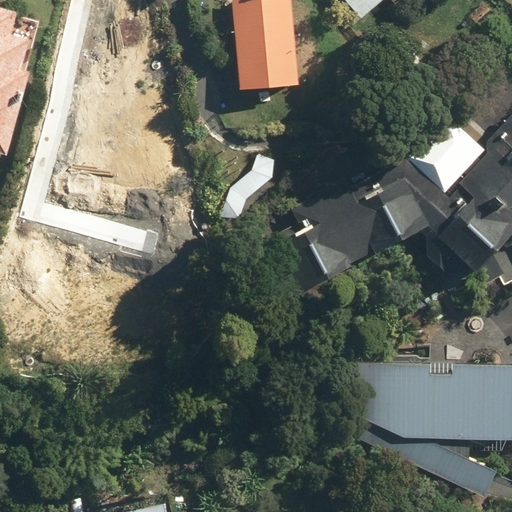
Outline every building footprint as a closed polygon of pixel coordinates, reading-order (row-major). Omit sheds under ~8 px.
[(181,111),(151,0),(98,0),(108,36),(68,47),(82,101),(136,86),(143,113),(90,127),(98,158),(146,145),(140,121),(181,111)] [(296,0),(235,0),(244,85),(304,79),(296,0)] [(351,0),(365,15),(381,0),(351,0)] [(0,3),(0,148),(9,151),(31,67),(25,65),(36,26),(17,21),(21,9),(0,3)] [(417,149),(308,202),(342,270),(438,213),(489,252),(511,226),(511,118),(452,182),(417,149)] [(31,165),(22,229),(48,233),(58,169),(31,165)] [(357,404),(356,425),(483,482),(494,457),(465,439),(466,422),(509,422),(509,349),(347,348),(347,397),(357,404)] [(173,511),(171,497),(129,505),(130,511),(173,511)]
